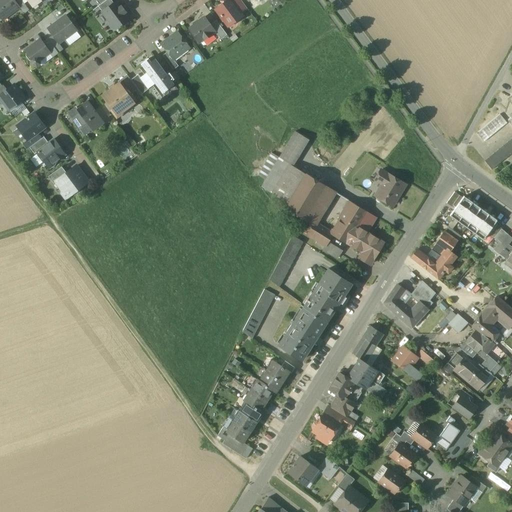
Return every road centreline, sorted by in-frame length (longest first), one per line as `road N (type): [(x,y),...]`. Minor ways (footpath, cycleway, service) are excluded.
road 1 (track): [(264,477),(215,443),(0,147)]
road 2 (residential): [(454,162),(243,511)]
road 3 (tertiary): [(333,0),(454,162)]
road 4 (residential): [(157,20),(143,40),(50,101)]
